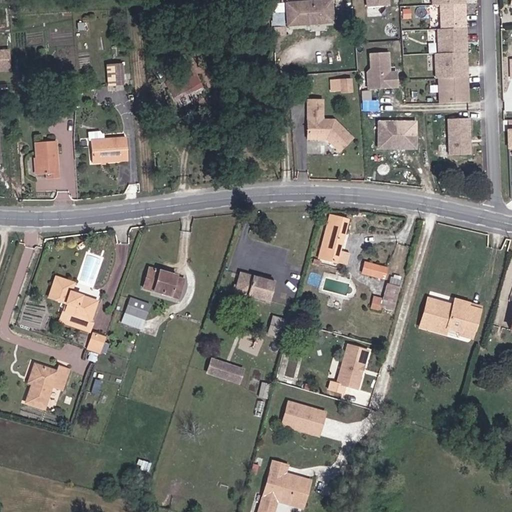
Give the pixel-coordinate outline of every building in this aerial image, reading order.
[(331,2),(284,5),(286,27),(332,24),(331,2)] [(439,4),(440,29),(467,27),(467,3),(439,4)] [(279,23),(278,14),(271,15),(272,24),(279,23)] [(437,29),(438,53),(468,52),(467,27),(440,29),(437,29)] [(11,48),(0,47),(0,70),(11,70),(11,48)] [(390,51),(369,53),(370,69),(366,72),(367,89),(398,87),(397,71),(391,72),(390,51)] [(435,77),(439,77),(469,77),(468,52),(438,53),(434,53),(435,77)] [(106,66),(107,84),(124,84),(123,65),(106,66)] [(470,102),(469,77),(439,77),(439,103),(470,102)] [(349,85),(337,86),(338,98),(350,98),(349,85)] [(320,104),(303,104),(304,143),(317,143),(317,139),(336,154),(347,140),(331,125),(325,125),(323,126),(320,124),(320,104)] [(55,111),(39,112),(40,127),(50,126),(50,117),(55,117),(55,111)] [(469,118),(447,119),(448,155),(471,154),(469,118)] [(413,122),(378,123),(378,148),(414,148),(413,122)] [(123,139),(85,142),(87,165),(124,162),(123,139)] [(44,176),(55,175),(52,142),(33,144),(35,177),(44,176)] [(56,183),(55,175),(44,176),(45,184),(56,183)] [(345,249),(354,218),(335,215),(326,243),(345,249)] [(389,276),(391,267),(370,260),(368,271),(389,276)] [(181,283),(181,279),(152,270),(146,291),(182,302),(188,285),(181,283)] [(400,283),(401,275),(392,274),(391,282),(400,283)] [(270,307),(275,287),(241,276),(235,296),(270,307)] [(71,293),(74,283),(58,277),(51,297),(67,303),(65,311),(62,311),(59,320),(90,330),(93,323),(89,321),(95,301),(71,293)] [(395,319),(402,296),(387,292),(381,315),(395,319)] [(461,329),(471,301),(458,298),(456,305),(431,299),(424,327),(448,333),(450,327),(461,329)] [(127,301),(123,312),(145,319),(149,307),(127,301)] [(473,302),(471,301),(461,329),(468,330),(466,335),(477,338),(482,312),(472,309),(473,302)] [(145,319),(123,312),(120,322),(142,329),(145,319)] [(287,340),(289,329),(276,325),(272,337),(287,340)] [(448,335),(458,337),(461,329),(450,327),(448,333),(448,335)] [(461,329),(458,337),(465,339),(466,335),(468,330),(461,329)] [(95,335),(90,349),(99,352),(104,338),(95,335)] [(365,369),(369,353),(349,347),(337,385),(358,391),(362,376),(361,375),(362,368),(365,369)] [(67,366),(56,362),(54,369),(32,362),(27,375),(32,377),(24,401),(41,406),(49,383),(61,387),(67,366)] [(234,388),(239,375),(207,365),(203,378),(234,388)] [(326,415),(289,405),(283,427),(319,437),(326,415)] [(287,466),(273,462),(258,511),(273,511),(277,499),(303,506),(310,481),(285,474),(287,466)]
